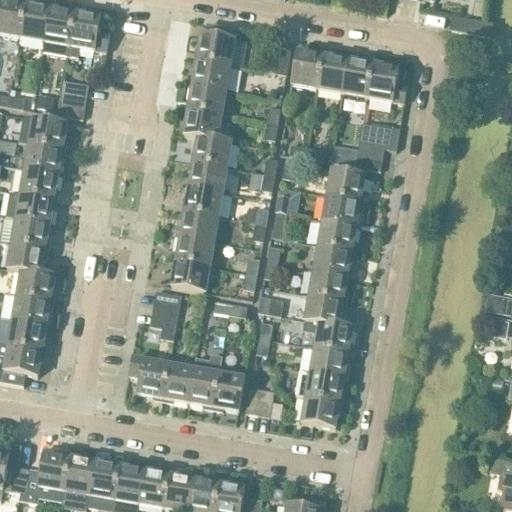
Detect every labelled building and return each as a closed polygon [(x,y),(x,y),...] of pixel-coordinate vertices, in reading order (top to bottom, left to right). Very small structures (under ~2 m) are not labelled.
[(0,7),(0,40),(20,44),(26,9),(0,5),(0,7)] [(44,48),(50,14),(26,9),(20,44),(44,48)] [(44,48),(43,58),(68,62),(69,52),(75,18),(50,14),(44,48)] [(69,52),(68,62),(78,64),(80,54),(107,59),(110,38),(99,36),(101,22),(75,18),(69,52)] [(201,40),(197,64),(231,71),(235,46),(237,35),(216,31),(214,42),(206,41),(201,40)] [(275,79),(279,53),(267,51),(263,77),(275,79)] [(291,55),(279,53),(275,79),(287,81),(291,55)] [(292,90),(318,95),(324,61),(298,57),(292,90)] [(318,95),(343,99),(348,65),(324,61),(318,95)] [(231,71),(197,64),(193,90),(227,96),(231,71)] [(367,103),(373,69),(348,65),(343,99),(367,103)] [(399,74),(373,69),(367,103),(393,108),(393,107),(404,109),(407,91),(396,89),(399,74)] [(62,98),(87,102),(89,90),(64,86),(62,98)] [(227,96),(193,90),(188,114),(222,120),(227,96)] [(85,113),(87,102),(62,98),(60,108),(85,113)] [(0,99),(0,111),(8,112),(9,101),(0,99)] [(9,101),(8,112),(23,115),(25,104),(9,101)] [(83,125),(85,113),(60,108),(58,121),(83,125)] [(270,113),(267,128),(278,130),(281,115),(270,113)] [(218,145),(218,146),(222,120),(188,114),(184,141),(198,143),(199,142),(218,145)] [(24,122),(19,148),(28,150),(28,149),(64,155),(68,130),(24,122)] [(267,128),(264,144),(276,146),(278,130),(267,128)] [(363,128),(361,138),(399,144),(401,134),(363,128)] [(361,138),(359,150),(385,154),(397,156),(399,144),(361,138)] [(232,148),(218,146),(218,145),(199,142),(198,143),(194,167),(228,173),(232,148)] [(24,174),(59,180),(64,155),(28,149),(28,150),(24,174)] [(385,154),(359,150),(357,161),(383,165),(385,154)] [(383,165),(357,161),(355,173),(381,177),(383,165)] [(267,163),(264,179),(275,181),(278,165),(267,163)] [(228,173),(194,167),(189,191),(223,197),(228,173)] [(285,168),(282,184),(293,186),(296,170),(285,168)] [(19,199),(55,205),(59,180),(24,174),(19,199)] [(327,201),(361,207),(366,182),(331,176),(327,201)] [(264,179),(262,196),(272,197),(273,197),(275,181),(264,179)] [(223,197),(189,191),(185,217),(219,223),(223,197)] [(10,197),(6,222),(15,223),(50,229),(55,205),(19,199),(10,197)] [(361,207),(327,201),(322,226),(357,232),(361,207)] [(279,202),(276,217),(287,219),(290,204),(279,202)] [(258,213),(256,229),(266,231),(269,215),(258,213)] [(219,223),(185,217),(181,241),(215,247),(219,223)] [(276,217),(273,234),(284,236),(287,219),(276,217)] [(10,248),(46,254),(50,229),(15,223),(10,248)] [(352,257),(357,232),(322,226),(318,251),(352,257)] [(256,229),(253,245),(263,247),(266,231),(256,229)] [(215,247),(181,241),(176,266),(210,272),(215,247)] [(22,274),(42,279),(46,254),(10,248),(6,275),(21,278),(22,274)] [(348,282),(352,257),(318,251),(314,276),(348,282)] [(270,252),(267,268),(278,269),(281,254),(270,252)] [(249,263),(246,278),(257,280),(260,265),(249,263)] [(210,272),(176,266),(172,292),(206,298),(210,272)] [(278,269),(267,268),(264,284),(275,286),(278,269)] [(22,274),(21,278),(17,301),(51,307),(56,282),(42,279),(22,274)] [(314,276),(309,301),(344,307),(348,282),(314,276)] [(246,278),(244,295),(254,296),(257,280),(246,278)] [(156,297),(154,308),(180,313),(182,301),(156,297)] [(17,301),(13,326),(47,332),(51,307),(17,301)] [(309,301),(305,326),(319,328),(319,327),(339,331),(344,307),(309,301)] [(261,302),(259,318),(263,319),(269,320),(272,304),(261,302)] [(216,307),(214,318),(230,321),(232,310),(216,307)] [(180,313),(154,308),(153,318),(178,323),(180,313)] [(232,310),(230,321),(246,323),(248,313),(232,310)] [(178,323),(153,318),(150,332),(162,334),(161,344),(174,346),(178,323)] [(8,351),(42,357),(47,332),(13,326),(8,351)] [(305,326),(304,336),(317,339),(314,352),(349,358),(353,333),(339,331),(319,327),(319,328),(305,326)] [(259,342),(271,344),(274,330),(262,328),(259,342)] [(259,342),(256,359),(268,361),(271,344),(259,342)] [(0,350),(0,351),(0,359),(7,361),(4,375),(3,375),(1,388),(23,392),(25,380),(38,382),(42,357),(8,351),(0,350)] [(345,383),(349,358),(314,352),(310,377),(345,383)] [(195,374),(189,409),(214,413),(220,379),(222,363),(212,361),(211,367),(197,364),(195,374)] [(164,404),(170,370),(134,364),(130,384),(141,386),(138,400),(164,404)] [(170,370),(164,404),(189,409),(195,374),(170,370)] [(300,377),(296,401),(306,402),(340,408),(345,383),(310,377),(310,378),(300,377)] [(220,379),(214,413),(239,417),(245,383),(220,379)] [(246,419),(258,421),(263,395),(250,393),(246,419)] [(263,395),(258,421),(270,423),(275,397),(263,395)] [(340,408),(306,402),(301,428),(336,434),(340,408)] [(20,507),(18,511),(27,511),(28,508),(38,510),(39,504),(62,508),(70,463),(61,461),(62,456),(46,453),(41,477),(30,475),(26,500),(20,498),(19,506),(20,507)] [(0,459),(0,507),(1,508),(3,495),(14,497),(18,473),(8,471),(9,461),(0,459)] [(62,508),(61,511),(87,511),(95,467),(70,463),(62,508)] [(511,511),(511,467),(493,464),(491,479),(500,481),(497,495),(505,497),(502,511),(511,511)] [(95,467),(87,511),(112,511),(120,471),(95,467)] [(112,511),(138,511),(139,510),(145,476),(120,471),(112,511)] [(26,500),(30,475),(18,473),(14,497),(20,498),(26,500)] [(149,511),(164,511),(170,480),(145,476),(139,510),(149,511)] [(189,511),(194,484),(170,480),(164,511),(189,511)] [(215,511),(219,489),(194,484),(189,511),(215,511)] [(215,511),(241,511),(245,493),(219,489),(215,511)] [(261,511),(263,506),(250,503),(248,511),(261,511)]
